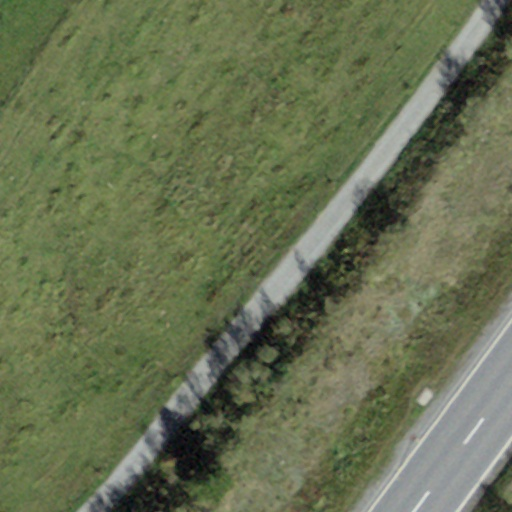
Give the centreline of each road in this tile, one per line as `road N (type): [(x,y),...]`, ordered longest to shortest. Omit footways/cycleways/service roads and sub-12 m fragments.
road 1 (track): [(97,511),(446,73),(493,0)]
road 2 (primary): [(511,390),(422,511)]
